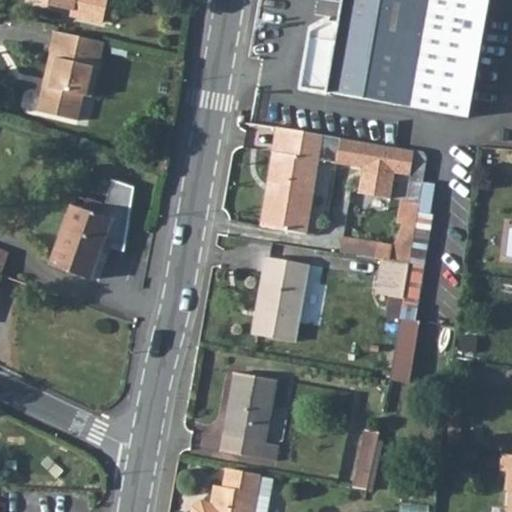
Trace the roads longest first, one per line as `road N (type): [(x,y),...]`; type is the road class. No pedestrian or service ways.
road 1 (tertiary): [(145,452),(228,0)]
road 2 (residential): [(0,388),(145,452)]
